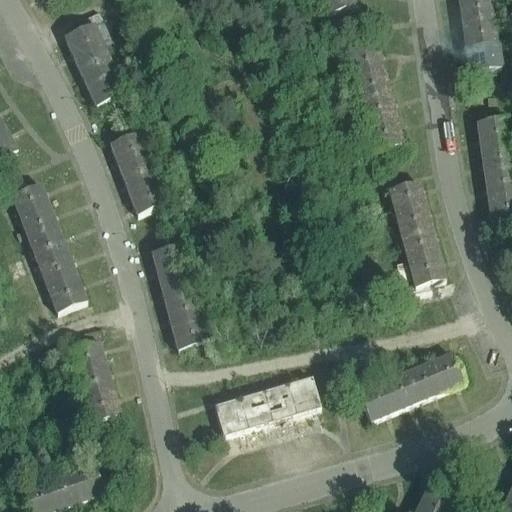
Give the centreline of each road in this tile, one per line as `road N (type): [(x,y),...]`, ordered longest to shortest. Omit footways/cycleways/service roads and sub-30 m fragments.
road 1 (residential): [(11,0),(71,98),(111,205),(160,385),(182,511)]
road 2 (residential): [(511,339),(486,289),(458,196),(430,0)]
road 3 (residential): [(511,415),(473,437),(233,511)]
